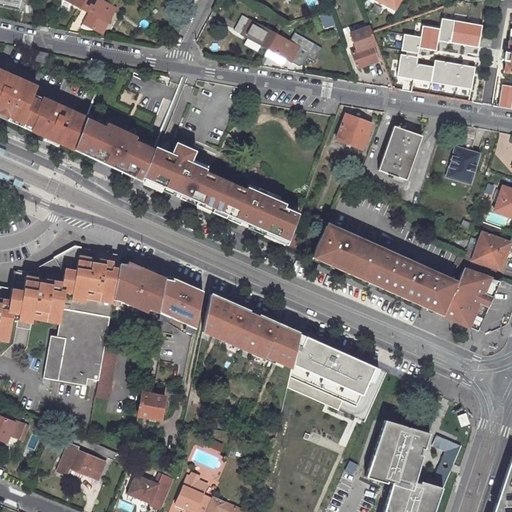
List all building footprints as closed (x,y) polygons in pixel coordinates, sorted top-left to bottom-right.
[(0,0),(0,5),(15,9),(17,0),(0,0)] [(80,0),(59,0),(76,9),(80,0)] [(109,11),(111,8),(95,0),(80,0),(76,9),(103,23),(103,22),(109,11)] [(374,0),(390,9),(394,0),(374,0)] [(115,14),(109,11),(103,22),(109,25),(115,14)] [(321,17),(325,28),(335,24),(331,13),(321,17)] [(272,35),(236,17),(228,32),(243,40),(258,48),(263,51),(272,35)] [(273,33),(280,20),(276,18),(269,31),(273,33)] [(476,46),(480,25),(440,18),(438,28),(421,25),(419,36),(401,33),(394,76),(470,89),(474,65),(432,58),(431,65),(415,63),(418,45),(434,48),(436,39),(476,46)] [(373,61),(367,45),(371,44),(365,27),(345,34),(351,51),(346,53),(351,68),(373,61)] [(511,29),(511,30),(510,42),(509,42),(507,53),(504,52),(503,62),(506,62),(504,74),(511,74),(511,29)] [(304,53),(309,45),(289,34),(284,43),(272,35),(263,51),(282,61),(293,67),(301,52),(304,53)] [(258,48),(243,40),(240,46),(255,54),(258,48)] [(29,58),(43,64),(47,54),(32,51),(31,51),(27,58),(29,58)] [(267,60),(279,67),(282,61),(270,55),(267,60)] [(39,69),(45,73),(48,67),(42,64),(39,69)] [(0,115),(4,117),(5,115),(15,119),(28,125),(25,130),(53,143),(56,138),(70,144),(79,122),(65,116),(66,112),(36,99),(35,102),(25,98),(27,94),(30,87),(0,73),(0,115)] [(511,84),(500,83),(496,104),(511,107),(511,84)] [(65,116),(79,122),(80,118),(66,112),(65,116)] [(367,125),(342,114),(332,139),(357,149),(367,125)] [(28,125),(15,119),(5,115),(4,117),(3,120),(25,130),(28,125)] [(149,151),(151,147),(81,116),(80,118),(79,122),(70,144),(68,150),(137,181),(149,151)] [(422,137),(394,127),(378,171),(406,181),(422,137)] [(70,144),(56,138),(53,143),(68,150),(70,144)] [(164,157),(171,155),(175,145),(172,144),(168,152),(163,154),(164,157)] [(186,203),(237,225),(238,222),(246,225),(244,229),(283,246),(294,215),(279,209),(281,205),(273,202),(251,192),(243,188),(242,192),(202,174),(201,177),(193,174),(196,165),(189,162),(186,160),(189,151),(175,145),(171,155),(164,157),(163,154),(159,155),(153,152),(149,151),(137,181),(140,182),(169,195),(171,192),(177,195),(175,198),(186,203)] [(480,154),(456,146),(446,177),(470,185),(480,154)] [(202,174),(204,168),(196,165),(193,174),(201,177),(202,174)] [(511,189),(503,186),(494,210),(511,216),(511,189)] [(274,199),(252,189),(251,192),(273,202),(274,199)] [(464,224),(457,221),(454,228),(461,231),(464,224)] [(376,287),(424,309),(440,274),(382,249),(381,251),(325,227),(311,259),(369,284),(372,277),(379,280),(376,287)] [(484,257),(493,260),(494,258),(503,261),(507,251),(511,252),(511,251),(511,245),(507,244),(507,247),(504,246),(505,241),(481,232),(479,238),(471,235),(468,243),(476,247),(474,253),(484,257)] [(478,274),(484,257),(474,253),(476,247),(468,243),(463,256),(467,258),(463,269),(478,274)] [(0,337),(5,339),(11,313),(16,314),(15,317),(29,319),(30,315),(44,318),(57,321),(55,333),(48,332),(40,374),(83,382),(84,375),(96,378),(102,347),(107,322),(119,263),(120,254),(75,246),(26,272),(14,270),(11,287),(0,285),(0,337)] [(463,256),(458,267),(462,268),(463,269),(467,258),(463,256)] [(126,265),(119,263),(107,322),(135,328),(140,326),(147,311),(158,317),(166,279),(155,274),(155,275),(147,272),(150,267),(141,264),(140,267),(128,261),(126,265)] [(456,281),(442,316),(443,317),(469,328),(479,303),(489,307),(499,281),(489,278),(478,274),(463,269),(462,268),(456,281)] [(440,274),(424,309),(442,316),(456,281),(440,274)] [(369,284),(376,287),(379,280),(372,277),(369,284)] [(173,281),(166,279),(158,317),(194,330),(199,308),(197,308),(202,292),(173,278),(173,281)] [(232,305),(209,295),(203,326),(218,333),(216,339),(234,347),(236,342),(253,349),(252,350),(264,356),(263,359),(272,364),(274,360),(292,367),(293,364),(300,334),(288,329),(287,331),(269,323),(270,322),(239,308),(239,309),(232,306),(232,305)] [(479,303),(469,328),(479,332),(489,307),(479,303)] [(203,326),(201,332),(216,339),(218,333),(203,326)] [(390,409),(403,380),(300,334),(293,364),(352,390),(307,491),(333,503),(364,435),(363,435),(363,433),(365,434),(365,437),(367,438),(373,439),(375,439),(376,437),(377,435),(375,433),(366,431),(370,416),(367,415),(373,401),(390,409)] [(236,342),(234,347),(263,359),(264,356),(252,350),(253,349),(236,342)] [(96,378),(93,396),(106,399),(116,349),(102,347),(96,378)] [(158,419),(163,397),(141,392),(136,415),(158,419)] [(305,430),(312,413),(304,409),(296,426),(305,430)] [(469,425),(465,414),(457,417),(461,428),(469,425)] [(11,422),(0,417),(0,441),(3,442),(5,435),(18,440),(25,425),(12,419),(11,422)] [(432,511),(441,488),(448,472),(437,466),(429,485),(419,482),(418,484),(414,482),(422,456),(419,455),(420,449),(423,450),(428,434),(383,420),(364,477),(385,484),(385,482),(390,483),(381,511),(383,511),(432,511)] [(113,452),(84,439),(70,433),(68,438),(110,457),(113,452)] [(459,447),(435,436),(430,447),(443,452),(440,459),(451,465),(459,447)] [(219,444),(204,438),(202,445),(217,451),(219,444)] [(75,447),(64,442),(52,472),(63,477),(66,468),(94,480),(102,462),(74,450),(75,447)] [(511,511),(511,459),(505,458),(488,510),(487,511),(511,511)] [(174,461),(164,459),(161,473),(170,478),(174,461)] [(451,465),(440,459),(437,466),(448,472),(451,465)] [(155,485),(133,475),(124,495),(147,503),(146,505),(158,510),(167,488),(156,483),(155,485)] [(202,511),(208,498),(200,495),(193,491),(197,482),(194,481),(187,478),(184,477),(180,486),(173,503),(182,506),(182,507),(180,511),(179,511),(202,511)] [(193,491),(200,495),(204,485),(197,482),(193,491)] [(248,511),(234,505),(223,501),(212,496),(210,495),(208,498),(202,511),(248,511)] [(171,507),(180,511),(182,507),(182,506),(173,503),(171,507)]
